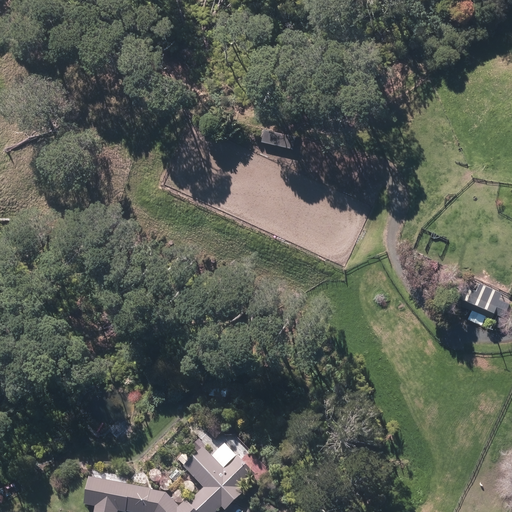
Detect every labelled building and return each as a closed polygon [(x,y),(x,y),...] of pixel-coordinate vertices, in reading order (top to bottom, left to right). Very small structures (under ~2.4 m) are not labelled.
[(293,149),(295,138),(264,132),(261,143),(293,149)] [(314,142),(312,149),(330,154),(332,146),(314,142)] [(485,317),(491,319),(493,314),(503,319),(509,304),(498,299),(501,293),(479,284),(475,291),(463,286),(456,304),(472,311),(467,320),(481,326),(485,317)] [(236,388),(210,386),(208,405),(234,407),(236,388)] [(135,428),(122,415),(108,428),(121,441),(135,428)] [(206,433),(214,441),(222,433),(214,425),(206,433)] [(179,506),(165,492),(156,490),(126,485),(127,477),(89,470),(83,505),(94,508),(93,511),(117,511),(119,511),(223,511),(257,479),(250,472),(239,460),(249,451),(246,447),(235,456),(232,453),(223,444),(210,456),(203,449),(205,446),(198,440),(190,448),(196,454),(190,460),(184,454),(176,461),(200,485),(179,506)]
